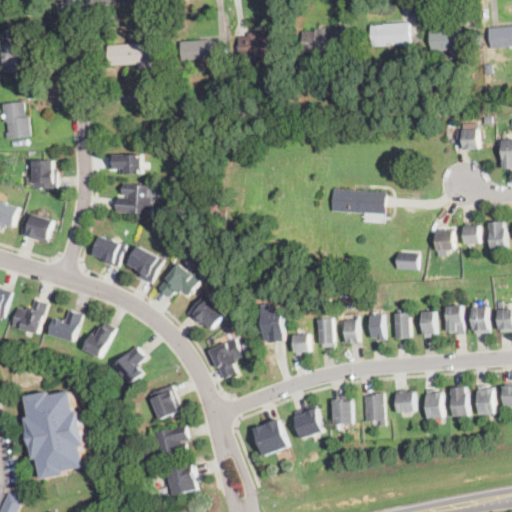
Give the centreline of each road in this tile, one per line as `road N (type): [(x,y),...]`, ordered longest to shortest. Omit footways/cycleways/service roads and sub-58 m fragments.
road 1 (residential): [(224,440),(201,376),(165,327),(106,290),(0,259)]
road 2 (residential): [(219,413),(329,375),(511,356)]
road 3 (residential): [(71,0),(84,182),(66,280)]
